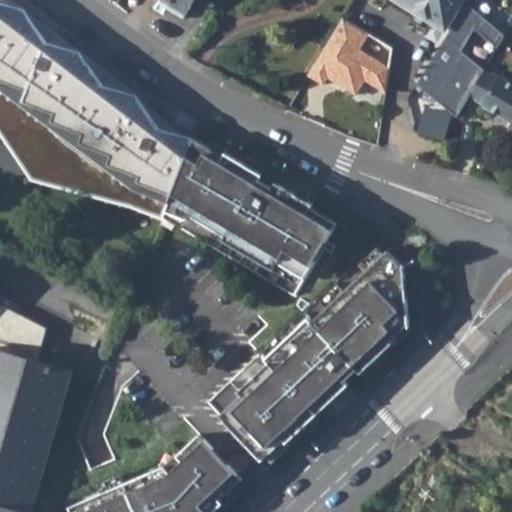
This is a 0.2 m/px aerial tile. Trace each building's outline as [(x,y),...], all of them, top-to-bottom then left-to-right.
[(202,123),(29,0),(0,0),(0,125),(33,175),(168,211),(173,199),(186,168),(189,160),(197,140),(202,123)] [(165,0),(186,13),(194,0),(165,0)] [(392,0),(441,30),(459,0),(392,0)] [(366,31),(340,17),(303,73),(321,83),(325,78),(353,92),(362,79),(384,91),(386,65),(359,47),(366,31)] [(485,70),(470,96),(486,105),(485,107),(511,122),(511,127),(511,128),(511,83),(501,77),(500,78),(485,70)] [(430,104),(422,127),(447,137),(456,114),(430,104)] [(168,211),(168,213),(189,220),(192,216),(228,237),(225,242),(277,272),(282,264),(308,280),(340,225),(314,210),(316,207),(300,198),(296,205),(282,196),(283,193),(263,182),(266,177),(229,155),(227,158),(197,140),(189,160),(186,168),(173,199),(168,211)] [(222,417),(264,463),(286,442),(289,445),(333,404),(327,398),(339,387),(341,389),(359,372),(363,376),(395,346),(393,344),(411,327),(406,269),(391,253),(315,324),(311,319),(268,361),(271,364),(240,393),(244,397),(222,417)] [(41,356),(52,324),(9,308),(5,320),(21,326),(13,346),(41,356)] [(0,504),(24,511),(32,511),(73,375),(0,352),(0,504)] [(458,436),(438,459),(477,491),(496,467),(458,436)] [(217,511),(225,505),(222,502),(244,482),(202,437),(179,458),(184,464),(172,475),(166,468),(70,509),(71,511),(217,511)]
